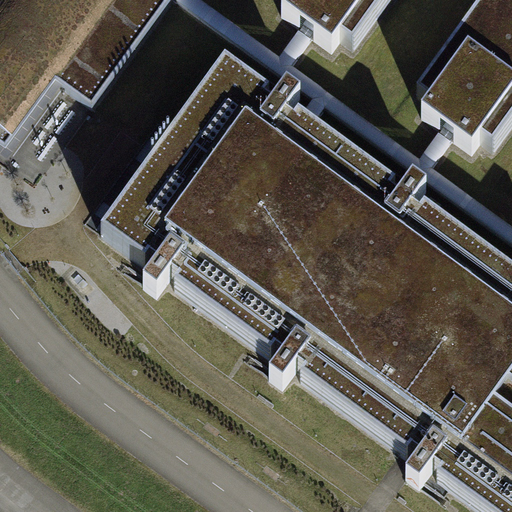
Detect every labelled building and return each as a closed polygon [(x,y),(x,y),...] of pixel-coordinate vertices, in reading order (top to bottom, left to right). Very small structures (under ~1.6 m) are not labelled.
[(0,0),(0,149),(6,153),(55,85),(92,112),(173,1),(173,0),(0,0)] [(280,61),(195,0),(173,0),(173,1),(314,104),(299,123),(311,131),(325,112),(511,247),(511,230),(431,172),(453,143),(441,134),(420,163),(291,70),(312,40),(301,32),(280,61)] [(280,0),(289,7),(281,18),(301,32),(312,40),(332,55),(340,44),(353,53),(391,0),(280,0)] [(511,0),(490,0),(417,100),(430,109),(421,120),(441,134),(453,143),(472,157),(480,146),(493,155),(511,128),(511,0)] [(226,69),(101,239),(404,460),(476,511),(511,511),(511,277),(311,131),(299,123),(226,69)]
